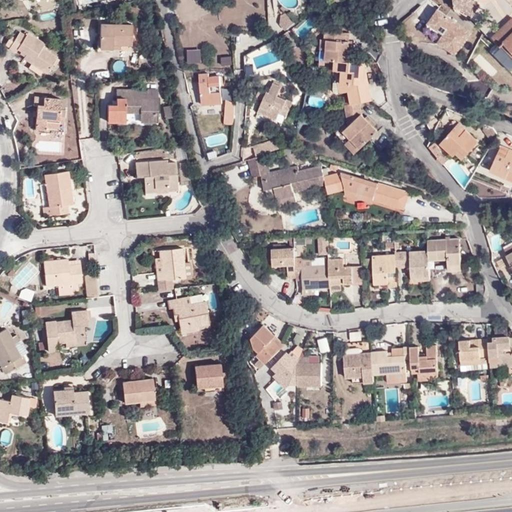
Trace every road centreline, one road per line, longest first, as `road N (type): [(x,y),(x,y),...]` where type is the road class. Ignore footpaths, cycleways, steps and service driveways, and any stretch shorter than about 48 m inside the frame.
road 1 (primary): [(8,511),(511,461)]
road 2 (primary): [(511,458),(83,488)]
road 3 (residential): [(503,310),(332,320),(289,310),(255,284),(210,219)]
road 4 (residential): [(503,310),(468,210),(417,138),(393,95),(392,76)]
road 5 (residential): [(160,0),(210,219)]
road 6 (residential): [(116,230),(125,359),(176,352)]
road 7 (residential): [(392,76),(511,124)]
